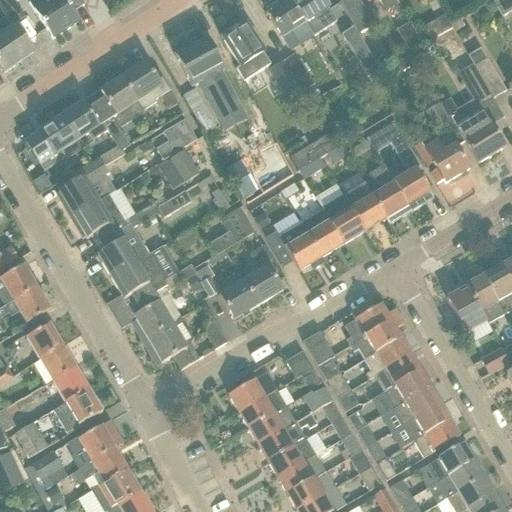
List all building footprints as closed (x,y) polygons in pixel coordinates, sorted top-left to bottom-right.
[(28,0),(27,1),(30,7),(33,11),(41,24),(52,40),(79,23),(73,13),(83,7),(78,0),(28,0)] [(287,0),(265,14),(282,39),(290,53),(299,47),(290,34),(304,25),(287,0)] [(321,0),(287,0),(304,25),(312,38),(336,23),(321,0)] [(358,0),(347,0),(340,4),(349,22),(353,29),(357,37),(374,27),(358,0)] [(363,0),(366,3),(371,0),(376,0),(386,12),(398,4),(395,0),(363,0)] [(511,0),(491,0),(502,18),(511,12),(511,0)] [(14,26),(13,27),(7,17),(0,21),(0,67),(3,72),(32,53),(14,26)] [(245,27),(242,23),(234,28),(233,28),(219,37),(220,38),(223,42),(239,68),(236,70),(243,83),(270,66),(245,27)] [(410,24),(398,30),(409,48),(420,41),(410,24)] [(353,29),(340,36),(356,62),(364,73),(374,67),(367,55),(357,37),(353,29)] [(233,90),(216,58),(207,41),(175,58),(191,88),(200,83),(216,113),(234,103),(229,92),(233,90)] [(492,101),(506,93),(480,50),(468,57),(472,66),(492,101)] [(293,55),(282,63),(302,94),(314,86),(293,55)] [(400,74),(413,67),(406,56),(393,63),(400,74)] [(279,65),(269,72),(291,106),(304,97),(302,94),(282,63),(279,65)] [(161,79),(157,82),(145,64),(120,80),(137,106),(137,105),(138,106),(143,114),(156,105),(154,102),(160,98),(168,110),(176,106),(169,92),(161,79)] [(479,108),(492,101),(472,66),(457,75),(472,102),(446,118),(452,127),(453,126),(462,141),(462,140),(477,166),(505,149),(490,123),(488,125),(479,108)] [(104,100),(95,106),(107,125),(112,123),(138,106),(137,105),(137,106),(120,80),(119,80),(116,76),(105,84),(107,88),(99,93),(104,100)] [(194,91),(183,97),(202,133),(215,126),(194,91)] [(437,137),(451,129),(433,100),(420,109),(437,137)] [(61,118),(58,116),(75,143),(87,136),(91,143),(106,134),(110,141),(120,135),(118,131),(112,123),(107,125),(95,106),(87,111),(82,104),(75,109),(71,107),(65,111),(65,115),(61,118)] [(38,135),(24,144),(43,173),(65,159),(60,153),(74,144),(75,143),(58,116),(57,116),(49,121),(49,126),(37,134),(38,135)] [(193,138),(187,126),(185,121),(174,128),(174,127),(161,135),(167,145),(155,152),(161,162),(165,160),(181,151),(196,142),(193,138)] [(395,154),(407,147),(392,123),(380,130),(395,154)] [(119,155),(129,149),(120,135),(110,141),(119,155)] [(329,136),(290,160),(298,174),(309,168),(319,161),(327,157),(338,150),(329,136)] [(356,158),(371,150),(366,142),(352,150),(356,158)] [(420,145),(414,149),(426,168),(432,165),(424,153),(420,145)] [(434,146),(424,153),(432,165),(434,168),(436,171),(429,175),(436,186),(442,182),(445,185),(468,171),(458,154),(454,148),(441,156),(434,146)] [(265,148),(226,170),(243,200),(282,177),(265,148)] [(338,150),(327,157),(332,165),(346,157),(343,152),(341,148),(338,150)] [(197,176),(181,151),(165,160),(182,186),(197,176)] [(162,163),(156,167),(171,193),(182,186),(165,160),(161,162),(162,163)] [(89,187),(108,176),(99,161),(73,176),(77,183),(59,193),(65,205),(62,207),(70,220),(98,203),(89,187)] [(319,161),(309,168),(313,175),(324,169),(319,161)] [(393,186),(392,186),(381,168),(368,177),(378,194),(371,199),(370,199),(385,222),(387,225),(392,226),(399,221),(400,217),(408,212),(393,186)] [(428,204),(433,201),(416,172),(393,186),(408,212),(413,213),(421,208),(422,204),(427,201),(428,204)] [(43,177),(33,183),(39,193),(49,186),(43,177)] [(285,201),(299,193),(294,185),(280,193),(285,201)] [(370,199),(371,199),(363,186),(342,198),(350,211),(349,212),(364,235),(385,222),(370,199)] [(162,221),(191,205),(184,193),(156,210),(159,215),(162,221)] [(98,245),(126,228),(108,198),(98,204),(98,203),(70,220),(82,240),(85,239),(86,241),(93,236),(98,245)] [(349,212),(350,211),(342,198),(320,211),(328,225),(327,225),(341,248),(364,235),(349,212)] [(159,215),(156,210),(153,206),(140,214),(145,223),(159,215)] [(227,235),(208,246),(208,248),(215,258),(223,253),(234,246),(253,235),(238,210),(221,221),(219,222),(227,235)] [(327,225),(320,213),(300,225),(307,237),(321,260),(341,248),(327,225)] [(132,230),(145,223),(140,214),(127,222),(132,230)] [(260,217),(252,222),(258,231),(265,226),(260,217)] [(307,237),(300,225),(278,238),(275,234),(264,240),(282,270),(292,264),(299,274),(310,267),(313,272),(323,265),(321,260),(307,237)] [(110,280),(147,257),(129,226),(126,228),(98,245),(104,253),(96,258),(110,280)] [(264,247),(261,249),(253,235),(246,239),(262,266),(272,260),(264,247)] [(0,273),(18,261),(10,250),(0,256),(0,273)] [(166,287),(163,283),(147,257),(110,280),(123,302),(130,297),(135,306),(163,289),(166,287)] [(511,260),(499,268),(511,290),(511,260)] [(12,304),(36,289),(23,267),(0,280),(0,302),(3,308),(11,303),(12,304)] [(192,272),(193,271),(190,267),(176,275),(182,285),(185,283),(184,282),(193,277),(195,276),(192,272)] [(209,282),(213,279),(207,268),(195,275),(193,271),(192,272),(195,276),(193,277),(200,290),(201,290),(208,301),(217,295),(209,282)] [(257,308),(282,293),(267,268),(250,278),(242,283),(257,308)] [(511,313),(511,290),(499,268),(482,277),(497,305),(504,317),(511,313)] [(169,293),(182,285),(176,275),(163,283),(166,287),(169,293)] [(504,317),(497,305),(482,277),(466,287),(488,327),(504,317)] [(233,322),(257,308),(242,283),(218,298),(233,322)] [(457,294),(445,300),(459,325),(461,324),(467,335),(468,334),(474,344),(491,334),(487,327),(488,327),(466,287),(465,287),(466,289),(465,289),(466,292),(459,296),(457,294)] [(24,327),(50,312),(36,289),(12,304),(11,303),(3,308),(4,309),(0,310),(0,334),(2,333),(0,330),(0,321),(8,316),(10,319),(17,315),(24,327)] [(181,319),(166,295),(163,289),(135,306),(140,314),(133,319),(135,323),(130,326),(141,343),(181,319)] [(380,307),(373,311),(369,304),(350,315),(354,322),(344,329),(350,340),(346,343),(350,349),(399,319),(394,312),(386,317),(380,307)] [(179,320),(181,320),(181,319),(141,343),(156,369),(173,358),(181,372),(198,362),(189,347),(192,342),(179,320)] [(364,362),(409,336),(399,319),(350,349),(353,355),(358,352),(364,362)] [(214,352),(227,345),(214,323),(201,331),(214,352)] [(38,363),(63,349),(49,326),(23,341),(36,363),(38,362),(38,363)] [(334,358),(320,335),(319,334),(302,344),(316,368),(330,360),(334,358)] [(400,341),(409,336),(364,362),(370,373),(364,376),(368,382),(410,356),(400,341)] [(509,364),(511,362),(511,346),(502,352),(509,364)] [(51,384),(75,370),(63,349),(38,363),(38,362),(36,363),(49,384),(50,383),(51,384)] [(502,352),(501,350),(480,362),(488,376),(509,364),(502,352)] [(294,382),(311,371),(301,354),(284,364),(294,382)] [(383,395),(420,373),(410,356),(368,382),(369,383),(374,380),(383,395)] [(338,374),(330,360),(316,368),(324,382),(338,374)] [(5,369),(0,370),(0,390),(14,381),(5,369)] [(64,406),(88,392),(75,370),(51,384),(50,383),(49,384),(62,406),(63,405),(64,406)] [(308,393),(320,386),(311,371),(294,382),(295,382),(300,379),(308,393)] [(393,411),(429,389),(420,373),(383,395),(393,411)] [(276,393),(276,392),(266,375),(227,398),(238,415),(276,393)] [(341,379),(327,387),(335,401),(349,393),(341,379)] [(403,428),(439,406),(429,389),(393,411),(403,428)] [(310,416),(331,404),(322,390),(302,402),(310,416)] [(65,436),(102,414),(88,392),(64,406),(63,405),(62,406),(62,407),(51,414),(65,436)] [(247,431),(285,409),(276,393),(238,415),(247,431)] [(349,393),(335,401),(344,415),(357,407),(350,395),(349,393)] [(330,427),(341,421),(331,404),(310,416),(311,417),(320,412),(330,427)] [(413,445),(449,422),(439,406),(403,428),(413,445)] [(257,448),(295,425),(285,409),(247,431),(257,448)] [(0,412),(0,426),(7,440),(15,435),(12,430),(14,428),(4,411),(0,412)] [(355,434),(365,428),(357,414),(347,420),(355,434)] [(308,432),(316,427),(310,416),(295,425),(257,448),(267,465),(305,442),(299,432),(306,428),(308,432)] [(339,443),(350,437),(341,421),(330,427),(339,443)] [(422,461),(459,439),(449,422),(413,445),(422,461)] [(90,465),(114,450),(122,446),(109,424),(70,446),(76,456),(81,453),(88,465),(89,464),(90,465)] [(7,440),(13,450),(19,446),(29,461),(47,450),(32,426),(15,436),(15,435),(7,440)] [(365,450),(375,444),(365,428),(355,434),(365,450)] [(349,460),(360,453),(350,437),(339,443),(349,460)] [(277,481),(315,458),(305,442),(267,465),(277,481)] [(375,467),(385,461),(375,444),(365,450),(375,467)] [(436,485),(473,463),(463,445),(425,468),(436,485)] [(103,486),(127,472),(114,450),(90,465),(89,464),(88,465),(77,472),(84,483),(96,476),(102,486),(103,486)] [(358,478),(370,470),(360,453),(349,460),(347,460),(358,478)] [(0,458),(0,465),(11,490),(21,485),(8,455),(0,458)] [(52,455),(25,471),(38,496),(44,492),(52,487),(47,479),(62,470),(52,455)] [(286,497),(324,474),(315,458),(277,481),(286,497)] [(385,484),(395,478),(385,461),(375,467),(385,484)] [(446,502),(483,480),(473,463),(436,485),(446,502)] [(367,494),(380,486),(370,470),(358,478),(367,494)] [(116,508),(140,493),(127,472),(103,486),(102,486),(102,487),(90,494),(100,511),(105,511),(115,506),(116,508)] [(294,511),(299,511),(334,491),(324,474),(286,497),(294,511)] [(452,511),(466,511),(493,496),(483,480),(446,502),(452,511)] [(399,508),(411,500),(402,484),(389,491),(399,508)] [(44,492),(38,496),(47,511),(58,511),(61,510),(64,509),(60,502),(52,487),(44,492)] [(336,511),(344,508),(334,491),(299,511),(336,511)] [(378,511),(391,511),(394,510),(383,492),(371,499),(378,511)] [(151,511),(140,493),(116,508),(115,506),(105,511),(151,511)] [(501,511),(502,511),(493,496),(466,511),(501,511)] [(401,511),(418,511),(411,500),(399,508),(401,511)]
